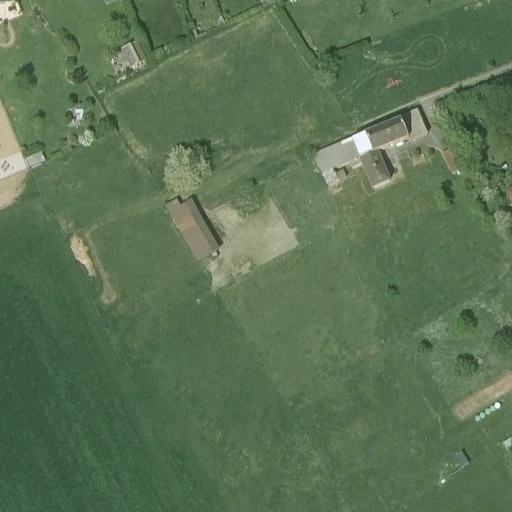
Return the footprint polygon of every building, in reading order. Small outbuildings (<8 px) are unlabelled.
[(0,0),(0,8),(15,3),(13,0),(0,0)] [(131,72),(147,64),(138,43),(121,51),(131,72)] [(417,121),(402,127),(410,146),(425,140),(417,121)] [(410,146),(402,127),(363,143),(371,162),(362,166),(364,171),(375,196),(394,188),(382,158),(410,146)] [(363,143),(314,164),(326,193),(340,188),(335,178),(351,172),(353,175),(364,171),(362,166),(371,162),(363,143)] [(453,155),(441,161),(452,181),(463,174),(453,155)] [(200,267),(218,258),(191,207),(174,217),(200,267)]
